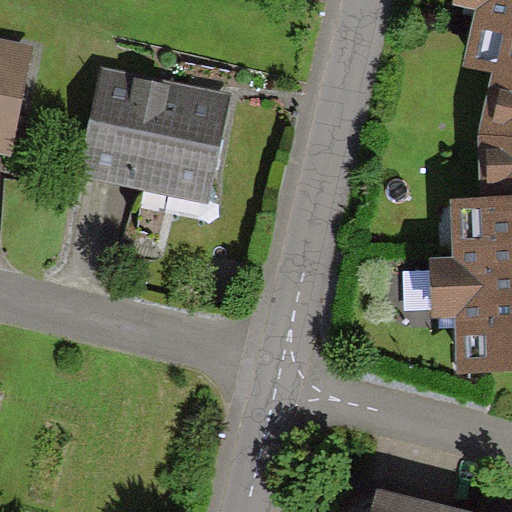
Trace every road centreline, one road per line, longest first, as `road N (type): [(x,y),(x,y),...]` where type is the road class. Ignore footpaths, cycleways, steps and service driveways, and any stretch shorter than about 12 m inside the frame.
road 1 (residential): [(274,383),(362,0)]
road 2 (residential): [(274,383),(511,442)]
road 3 (residential): [(245,511),(274,383)]
